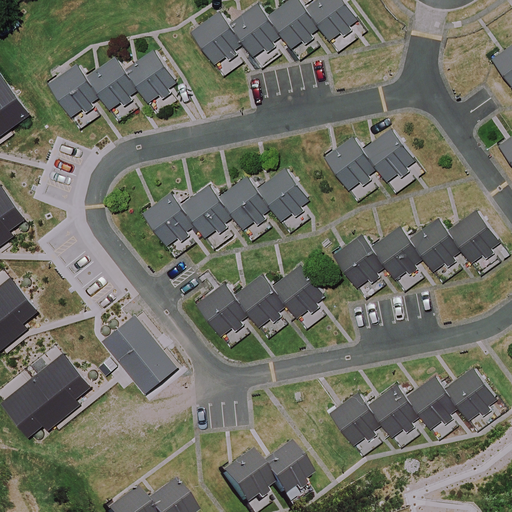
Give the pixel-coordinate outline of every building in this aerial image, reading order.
[(306,6),(301,0),(288,0),(269,15),(282,33),(302,59),(321,44),(312,32),(321,25),(306,6)] [(321,25),(340,50),(360,35),(351,23),(358,18),(345,0),(313,0),(306,6),(321,25)] [(269,15),(258,1),(229,24),(244,43),(262,67),(282,52),(273,40),(282,33),(269,15)] [(229,24),(218,9),(190,30),(226,76),(246,61),(237,48),(244,43),(229,24)] [(511,48),(495,61),(511,84),(511,48)] [(141,92),(160,117),(180,101),(171,89),(178,84),(154,51),(126,72),(141,92)] [(102,100),(122,125),(141,111),(132,99),(141,92),(126,72),(117,60),(89,82),(102,100)] [(89,82),(78,68),(49,90),(82,134),(103,118),(93,106),(102,100),(89,82)] [(376,170),(395,195),(415,179),(406,168),(414,162),(389,129),(361,150),(376,170)] [(361,150),(352,138),(324,160),(357,203),(376,189),(367,177),(376,170),(361,150)] [(511,138),(501,147),(511,162),(511,138)] [(274,208),(293,233),(313,218),(304,206),(311,200),(286,168),(259,188),(274,208)] [(235,216),(255,242),(274,227),(265,215),(274,208),(259,188),(250,176),(221,198),(235,216)] [(221,198),(211,184),(182,206),(197,226),(215,250),(235,235),(226,223),(235,216),(221,198)] [(182,206),(171,192),(143,213),(178,259),(199,243),(190,231),(197,226),(182,206)] [(463,251),(482,276),(502,261),(493,249),(500,244),(475,211),(448,232),(463,251)] [(424,259),(444,285),(463,270),(454,258),(463,251),(448,232),(439,220),(410,241),(424,259)] [(410,241),(400,227),(371,249),(386,269),(404,293),(424,278),(415,266),(424,259),(410,241)] [(371,249),(360,235),(332,256),(367,302),(388,286),(379,274),(386,269),(371,249)] [(288,305),(307,330),(327,315),(318,303),(325,297),(301,264),(273,285),(288,305)] [(249,313),(269,338),(288,324),(279,312),(288,305),(273,285),(264,273),(236,295),(249,313)] [(236,295),(225,281),(196,303),(229,347),(250,332),(240,320),(249,313),(236,295)] [(177,368),(133,315),(103,340),(147,393),(177,368)] [(106,363),(95,350),(81,362),(92,374),(106,363)] [(459,407),(478,432),(498,417),(489,405),(496,400),(472,367),(444,388),(459,407)] [(420,415),(440,441),(459,426),(450,414),(459,407),(444,388),(435,376),(407,397),(420,415)] [(382,425),(400,449),(420,434),(411,422),(420,415),(407,397),(396,383),(367,406),(382,425)] [(367,406),(356,391),(328,412),(364,458),(384,443),(375,430),(382,425),(367,406)] [(273,484),(291,508),(311,493),(302,481),(311,474),(287,442),(258,464),(273,484)] [(258,464),(247,450),(219,471),(250,511),(261,511),(275,501),(266,489),(273,484),(258,464)] [(151,511),(196,511),(173,481),(144,503),(151,511)] [(151,511),(144,503),(133,488),(105,509),(107,511),(151,511)]
